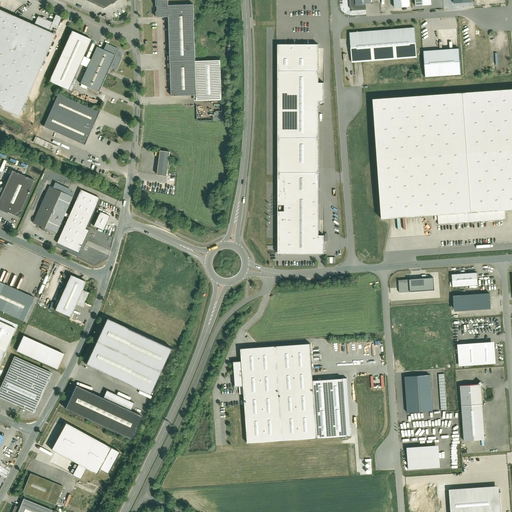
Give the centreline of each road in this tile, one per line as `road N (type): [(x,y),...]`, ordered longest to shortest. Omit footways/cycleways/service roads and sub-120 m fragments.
road 1 (unclassified): [(144,494),(216,332),(265,289),(270,273)]
road 2 (tertiary): [(222,281),(183,390),(124,511)]
road 3 (unclassified): [(352,269),(335,22)]
road 4 (tertiary): [(244,0),(246,147),(231,244)]
road 5 (unclassified): [(382,267),(396,459)]
road 6 (residential): [(135,36),(138,106),(124,220)]
road 7 (unknown): [(390,369),(327,376),(319,342),(247,345)]
road 8 (residential): [(106,281),(33,434)]
road 9 (unclassified): [(335,22),(496,11)]
road 10 (unclassified): [(382,267),(503,258)]
road 11 (unclassified): [(511,378),(503,258)]
